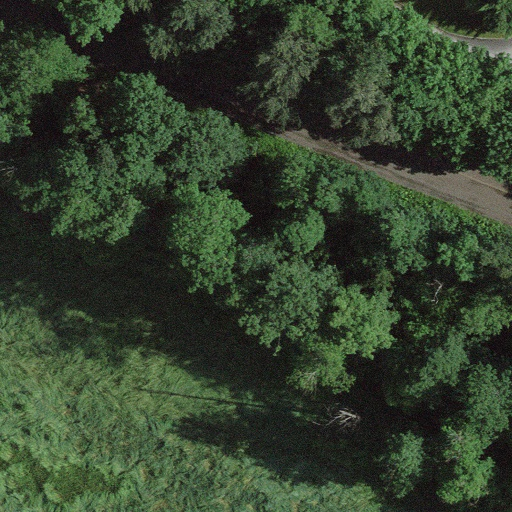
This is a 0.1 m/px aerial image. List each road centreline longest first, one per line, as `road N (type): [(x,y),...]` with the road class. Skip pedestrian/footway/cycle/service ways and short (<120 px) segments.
road 1 (residential): [(511,219),(327,150),(146,69),(0,25)]
road 2 (track): [(362,0),(438,48),(499,66)]
